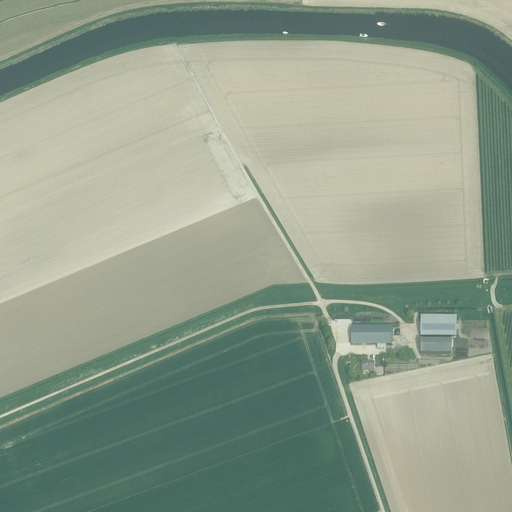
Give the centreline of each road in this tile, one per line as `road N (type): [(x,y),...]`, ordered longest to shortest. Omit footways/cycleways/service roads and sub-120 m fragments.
road 1 (track): [(404,325),(372,304),(264,307),(0,417)]
road 2 (track): [(175,44),(320,300),(338,353)]
road 3 (unclassified): [(383,511),(336,355)]
